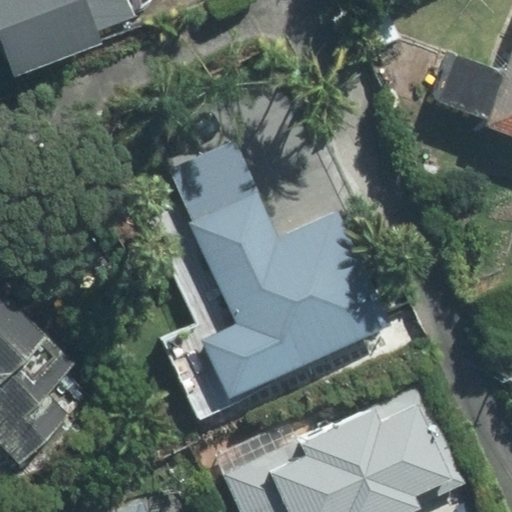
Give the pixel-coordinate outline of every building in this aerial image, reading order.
[(55,0),(0,0),(0,88),(77,61),(55,0)] [(511,57),(478,133),(511,148),(511,57)] [(225,136),(125,178),(186,322),(142,340),(171,409),(367,328),(355,300),(365,290),(330,206),(266,232),(225,136)] [(0,345),(0,454),(52,416),(0,345)] [(398,358),(191,448),(219,511),(389,511),(453,484),(398,358)] [(172,511),(140,437),(0,497),(0,511),(172,511)]
